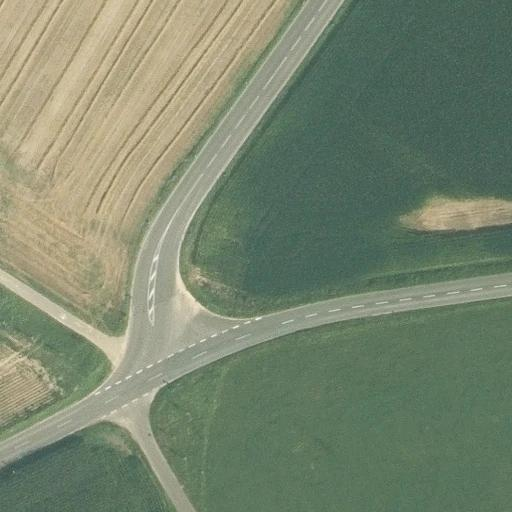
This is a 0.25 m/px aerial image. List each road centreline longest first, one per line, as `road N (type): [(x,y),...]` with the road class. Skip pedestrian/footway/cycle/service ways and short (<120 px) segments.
road 1 (secondary): [(175,369),(148,297),(160,244),(316,0)]
road 2 (secondary): [(511,285),(321,315),(175,369)]
road 3 (track): [(0,283),(116,358),(139,363),(166,354)]
road 4 (residential): [(116,400),(184,511)]
road 5 (secondary): [(116,400),(0,458)]
